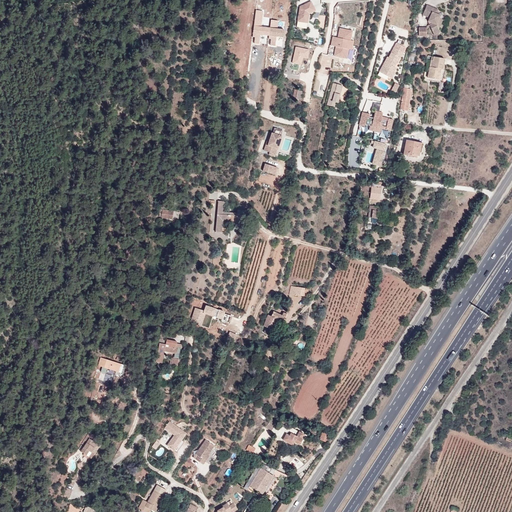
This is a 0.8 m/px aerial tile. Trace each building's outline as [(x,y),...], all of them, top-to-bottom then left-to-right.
[(315,11),(311,1),(299,6),(297,21),(308,23),(309,14),(315,11)] [(435,5),(424,1),(420,11),(428,13),(426,17),(429,18),(427,20),(429,25),(432,31),(438,28),(436,24),(434,20),(436,15),(438,11),(434,10),(435,5)] [(285,30),(262,27),(264,11),(256,10),(253,37),(255,37),(255,43),(260,44),(261,36),(271,37),(270,45),(277,46),(278,39),(284,39),(285,30)] [(270,27),(278,28),(279,20),(271,20),(270,27)] [(425,24),(416,24),(416,33),(424,33),(424,27),(425,24)] [(350,39),(352,30),(339,27),(337,37),(332,36),(330,46),(335,47),(333,56),(347,58),(349,49),(352,50),(353,40),(350,39)] [(302,65),(304,58),(308,59),(310,49),(296,46),(292,63),(302,65)] [(412,55),(411,60),(408,59),(405,76),(410,77),(415,50),(409,49),(408,54),(412,55)] [(396,66),(404,57),(396,51),(389,59),(388,58),(384,63),(386,64),(384,67),(382,66),(378,72),(386,78),(390,72),(392,74),(395,71),(393,69),(396,66)] [(430,57),(428,56),(425,74),(437,76),(439,66),(441,67),(443,55),(431,53),(430,57)] [(335,79),(332,78),(330,88),(333,89),(334,84),(340,86),(341,81),(335,79)] [(333,89),(330,97),(335,98),(336,98),(340,86),(334,84),(333,89)] [(390,130),(393,119),(382,116),(383,112),(374,110),(373,118),(369,117),(370,113),(362,111),(358,125),(365,127),(366,125),(369,125),(369,130),(380,133),(381,128),(390,130)] [(274,157),(283,130),(274,128),(272,133),(271,132),(267,145),(265,145),(263,151),(269,153),(268,155),(274,157)] [(423,139),(406,135),(403,151),(413,153),(413,150),(420,152),(423,139)] [(375,141),(373,148),(376,149),(372,165),(382,167),(388,145),(375,141)] [(275,175),(277,167),(264,163),(262,171),(275,175)] [(380,197),(382,178),(370,177),(369,188),(371,189),(369,196),(380,197)] [(226,197),(217,196),(215,228),(223,229),(224,218),(237,219),(237,222),(243,223),(245,207),(238,207),(238,210),(225,209),(226,197)] [(378,202),(368,201),(367,208),(370,208),(369,216),(376,216),(378,202)] [(175,210),(160,210),(160,217),(175,218),(175,210)] [(300,284),(300,286),(293,285),(292,293),(305,295),(306,287),(302,286),(302,284),(300,284)] [(203,310),(195,307),(191,321),(202,325),(205,314),(213,316),(216,309),(205,305),(203,310)] [(271,311),(269,315),(266,314),(261,326),(263,327),(261,332),(266,334),(269,329),(270,329),(275,318),(280,320),(281,316),(284,317),(286,313),(281,311),(280,314),(271,311)] [(231,332),(228,338),(235,341),(238,335),(231,332)] [(168,340),(167,343),(161,342),(156,360),(161,361),(165,350),(174,352),(172,362),(177,363),(181,347),(178,346),(179,343),(168,340)] [(120,368),(123,360),(100,353),(97,361),(120,368)] [(112,410),(119,413),(124,403),(119,401),(118,404),(116,403),(112,410)] [(129,405),(124,403),(119,413),(123,416),(129,405)] [(263,424),(269,428),(274,421),(275,419),(269,416),(263,424)] [(186,433),(171,420),(164,429),(174,435),(167,445),(175,451),(186,433)] [(292,427),(290,431),(288,430),(286,434),(284,432),(280,439),(290,444),(292,440),(296,442),(299,436),(297,435),(299,431),(292,427)] [(92,432),(87,428),(79,440),(82,442),(78,448),(89,455),(98,442),(89,436),(92,432)] [(325,435),(319,432),(317,438),(323,440),(325,435)] [(212,443),(203,436),(193,451),(196,453),(193,456),(201,461),(205,455),(206,456),(208,452),(206,451),(212,443)] [(254,445),(246,441),(244,446),(251,450),(254,445)] [(274,465),(266,461),(263,467),(270,472),(274,465)] [(270,472),(258,464),(247,482),(259,490),(270,472)] [(161,491),(153,487),(146,501),(141,498),(136,507),(144,511),(147,511),(149,509),(154,511),(156,506),(154,505),(161,491)] [(64,496),(70,498),(73,489),(67,488),(64,496)] [(72,511),(81,505),(68,499),(63,511),(72,511)] [(193,511),(194,507),(190,506),(191,501),(184,499),(182,511),(176,510),(175,511),(193,511)] [(226,502),(225,499),(220,502),(221,503),(215,507),(212,511),(221,511),(225,510),(225,511),(230,508),(230,509),(236,506),(231,499),(226,502)]
